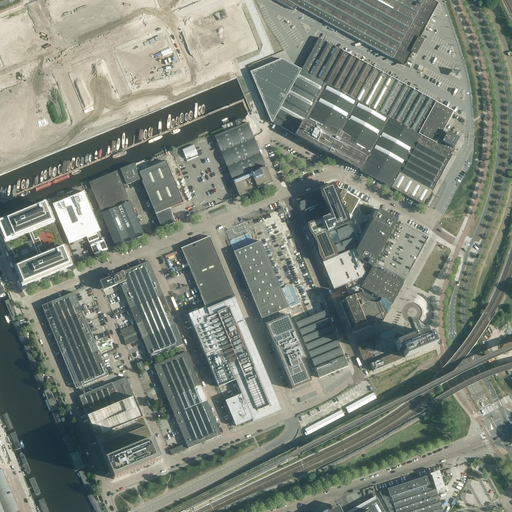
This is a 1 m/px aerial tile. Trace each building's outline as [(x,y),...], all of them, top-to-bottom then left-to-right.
[(393,15),(365,0),(300,0),(297,7),(325,22),(405,66),(439,4),(432,0),(423,0),(410,24),(393,15)] [(365,0),(393,15),(400,0),(365,0)] [(410,24),(423,0),(400,0),(393,15),(410,24)] [(454,148),(442,142),(438,140),(453,112),(396,81),(318,38),(301,70),(290,64),(282,60),(268,66),(251,73),(271,123),(296,136),(324,83),(389,118),(360,171),(392,188),(393,185),(400,189),(399,192),(423,205),(426,207),(433,194),(430,192),(440,174),(451,154),(452,152),(453,153),(455,149),(454,148)] [(296,136),(360,171),(389,118),(324,83),(296,136)] [(266,168),(261,157),(247,123),(215,137),(239,197),(267,185),(272,183),(266,168)] [(0,161),(1,160),(2,154),(12,148),(8,142),(13,146),(27,147),(15,127),(12,126),(12,129),(14,129),(11,132),(6,127),(6,134),(1,134),(1,128),(0,127),(0,161)] [(454,148),(458,140),(459,139),(447,132),(442,142),(454,148)] [(183,149),(187,161),(199,156),(194,145),(183,149)] [(183,203),(166,162),(139,173),(143,182),(142,182),(161,229),(175,223),(169,209),(183,203)] [(144,236),(130,202),(123,187),(127,185),(141,180),(134,164),(89,183),(97,203),(99,207),(106,225),(108,229),(116,247),(144,236)] [(372,267),(379,255),(398,220),(379,210),(376,214),(375,213),(371,219),(373,220),(359,247),(357,246),(358,244),(348,221),(360,199),(335,186),(334,186),(333,185),(297,200),(307,226),(318,253),(322,263),(323,263),(333,289),(333,290),(336,288),(336,289),(337,288),(355,281),(359,291),(349,295),(350,298),(339,303),(340,306),(343,313),(343,314),(344,314),(346,320),(346,321),(347,321),(349,328),(350,329),(350,328),(352,334),(353,334),(352,334),(359,331),(360,331),(367,328),(368,328),(367,328),(374,325),(375,325),(382,322),(392,305),(392,304),(394,300),(395,299),(397,295),(397,294),(400,290),(400,289),(403,285),(403,284),(402,284),(386,275),(388,272),(384,270),(382,273),(373,268),(372,267)] [(100,230),(84,193),(52,206),(68,244),(86,236),(90,246),(92,250),(90,251),(90,253),(93,252),(94,256),(108,250),(104,240),(100,241),(97,232),(100,230)] [(144,211),(137,195),(129,198),(135,214),(144,211)] [(45,205),(0,223),(0,227),(6,242),(4,243),(15,269),(17,268),(24,286),(70,267),(63,249),(64,248),(54,222),(52,223),(45,205)] [(217,255),(209,237),(181,249),(189,267),(217,255)] [(261,242),(234,253),(261,319),(288,308),(261,242)] [(224,272),(217,255),(189,267),(196,284),(224,272)] [(157,281),(154,275),(149,262),(116,275),(117,277),(118,280),(124,295),(157,281)] [(201,296),(229,284),(224,272),(196,284),(201,296)] [(163,296),(160,290),(157,281),(124,295),(130,309),(163,296)] [(234,296),(229,284),(201,296),(206,308),(234,296)] [(50,325),(82,312),(74,293),(42,306),(50,325)] [(169,311),(163,296),(130,309),(136,324),(169,311)] [(265,370),(258,354),(256,348),(242,315),(235,298),(234,296),(206,308),(205,308),(188,315),(200,342),(208,363),(210,367),(212,373),(218,388),(236,380),(242,395),(252,419),(252,420),(253,421),(253,422),(281,410),(271,386),(267,376),(265,370)] [(9,300),(5,302),(13,322),(17,320),(9,300)] [(325,310),(296,322),(319,378),(348,366),(325,310)] [(142,339),(175,325),(169,311),(136,324),(120,331),(123,337),(124,340),(126,346),(142,339)] [(88,327),(84,317),(82,312),(50,325),(56,340),(88,327)] [(434,346),(426,326),(422,323),(419,320),(414,323),(408,322),(401,314),(394,328),(356,344),(368,373),(434,346)] [(289,315),(265,325),(273,344),(283,368),(283,369),(286,375),(292,390),(311,381),(308,374),(303,361),(307,359),(297,334),(289,315)] [(19,322),(13,324),(23,346),(28,343),(19,322)] [(183,345),(175,325),(142,339),(151,358),(183,345)] [(94,342),(92,336),(93,335),(92,332),(91,333),(88,327),(56,340),(62,355),(94,342)] [(101,356),(94,342),(62,355),(68,370),(101,356)] [(24,346),(31,365),(33,369),(37,372),(37,367),(36,363),(28,345),(27,345),(26,345),(25,345),(24,346)] [(200,386),(186,352),(154,366),(168,400),(200,386)] [(109,376),(101,356),(68,370),(76,389),(109,376)] [(40,375),(35,377),(39,389),(44,387),(40,375)] [(46,379),(50,388),(56,385),(53,377),(46,379)] [(120,402),(134,397),(126,377),(79,397),(87,416),(120,402)] [(207,401),(204,396),(200,386),(168,400),(174,415),(207,401)] [(51,388),(43,391),(52,413),(59,410),(51,388)] [(372,393),(349,406),(352,412),(376,399),(372,393)] [(239,425),(251,420),(252,419),(242,395),(241,395),(240,395),(225,401),(225,402),(235,426),(236,427),(238,426),(238,427),(240,426),(239,425)] [(146,427),(134,397),(120,402),(87,416),(99,446),(100,448),(114,480),(146,466),(147,466),(148,465),(148,466),(160,460),(154,445),(146,427)] [(180,430),(213,416),(207,401),(174,415),(180,430)] [(4,409),(0,410),(0,413),(7,429),(11,427),(4,409)] [(305,429),(308,435),(344,416),(341,410),(305,429)] [(54,414),(54,415),(62,433),(63,434),(64,434),(65,434),(65,433),(65,432),(58,413),(57,413),(57,412),(56,412),(56,413),(55,413),(54,413),(54,414)] [(221,435),(217,426),(213,416),(180,430),(187,445),(170,452),(172,456),(188,449),(221,435)] [(13,432),(8,433),(16,452),(21,450),(13,432)] [(70,434),(63,437),(70,452),(76,450),(70,434)] [(77,451),(70,454),(77,471),(84,468),(77,451)] [(25,457),(21,459),(28,478),(33,476),(25,457)] [(0,470),(0,511),(14,511),(19,510),(2,469),(0,470)] [(83,470),(79,472),(87,491),(91,489),(83,470)] [(443,511),(436,489),(444,487),(441,477),(442,477),(441,475),(439,475),(438,473),(422,478),(423,480),(421,480),(420,479),(379,492),(380,494),(389,511),(443,511)] [(35,480),(30,482),(38,500),(42,498),(35,480)] [(101,511),(92,494),(87,496),(95,511),(101,511)] [(487,497),(463,510),(464,511),(476,511),(491,505),(487,497)] [(338,511),(336,506),(325,511),(384,511),(377,499),(371,502),(353,511),(338,511)]
